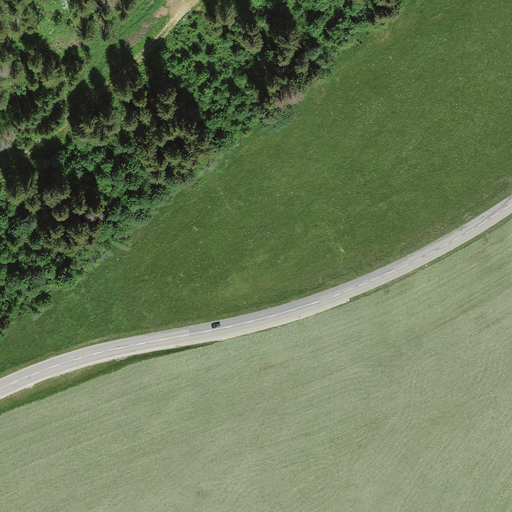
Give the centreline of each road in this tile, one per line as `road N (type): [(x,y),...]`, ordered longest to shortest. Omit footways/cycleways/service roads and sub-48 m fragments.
road 1 (secondary): [(0,388),(119,346),(269,318),(338,294),(413,263),(511,204)]
road 2 (track): [(196,0),(0,173)]
